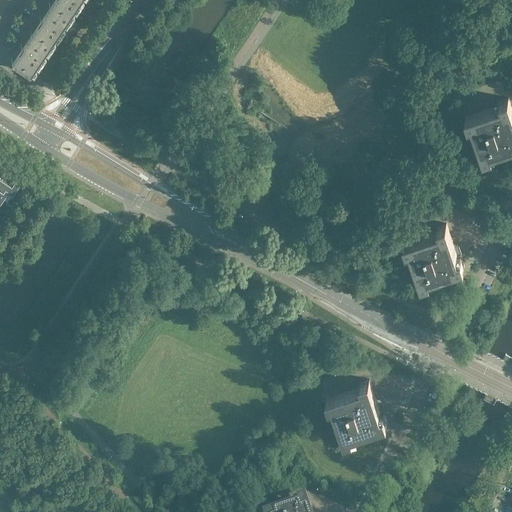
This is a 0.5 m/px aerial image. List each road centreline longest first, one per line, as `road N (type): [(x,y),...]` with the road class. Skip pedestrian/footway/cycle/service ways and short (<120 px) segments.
road 1 (tertiary): [(49,153),(305,283)]
road 2 (tertiary): [(305,283),(61,133)]
road 3 (tertiary): [(441,353),(305,283)]
road 4 (residential): [(441,353),(502,239)]
road 5 (residential): [(362,511),(419,398)]
